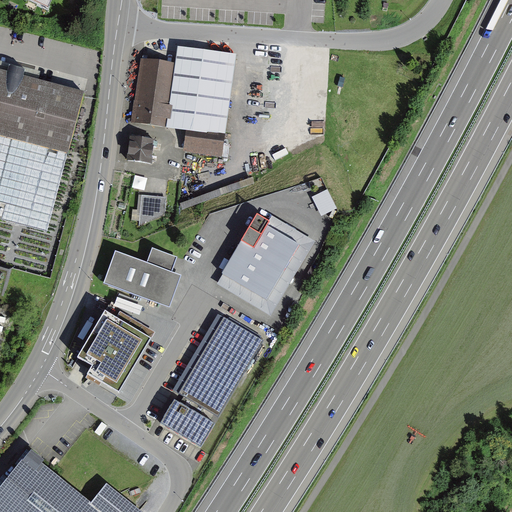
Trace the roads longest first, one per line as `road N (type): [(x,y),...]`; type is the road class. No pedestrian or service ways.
road 1 (motorway): [(511,8),(359,290),(222,511)]
road 2 (motorway): [(267,511),(511,92)]
road 3 (primary): [(117,26),(85,252),(41,368)]
road 4 (residential): [(117,26),(377,41),(404,35),(443,0)]
road 5 (residential): [(41,368),(171,457),(181,475),(166,511)]
